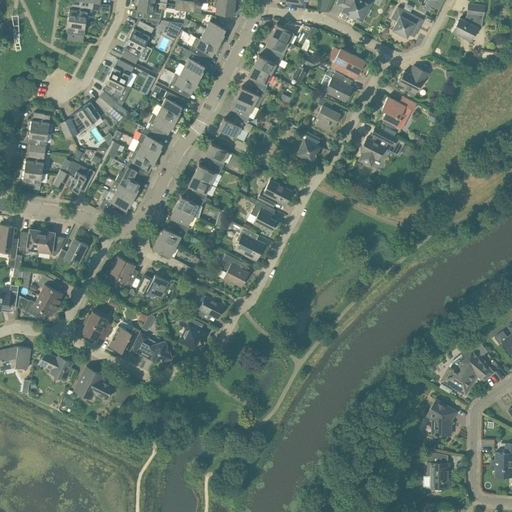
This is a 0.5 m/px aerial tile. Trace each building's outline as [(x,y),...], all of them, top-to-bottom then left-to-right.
[(100,3),(77,0),(72,0),(71,6),(73,6),(72,9),(69,8),(68,19),(86,21),(87,8),(100,10),(100,3)] [(167,2),(159,1),(149,0),(138,0),(137,10),(143,11),(142,17),(160,20),(162,9),(166,10),(167,2)] [(303,1),(303,0),(289,0),(291,0),(291,6),(305,8),(306,2),(303,1)] [(363,0),(338,0),(337,4),(344,7),(342,11),(361,20),(370,3),(363,0)] [(194,12),(195,8),(196,2),(189,1),(188,11),(194,12)] [(232,15),(234,5),(214,2),(213,6),(216,7),(216,13),(232,15)] [(468,12),(464,20),(459,18),(452,31),(470,41),(477,27),(481,28),(483,14),(484,14),(485,6),(468,3),(467,12),(468,12)] [(423,19),(414,15),(403,9),(392,29),(407,37),(409,34),(414,37),(423,19)] [(103,13),(99,21),(104,24),(108,16),(103,13)] [(210,20),(205,28),(213,32),(212,33),(221,38),(225,28),(213,22),(216,17),(212,14),(209,20),(210,20)] [(83,41),(86,21),(68,19),(66,29),(70,30),(69,32),(68,32),(67,39),(83,41)] [(133,27),(129,37),(145,45),(154,27),(139,20),(136,26),(138,26),(136,29),(133,27)] [(166,34),(175,38),(182,23),(169,21),(166,34)] [(271,34),(288,42),(294,32),(276,23),(271,34)] [(317,29),(312,26),(306,38),(311,41),(317,29)] [(205,28),(200,39),(208,43),(208,41),(217,46),(221,38),(212,33),(213,32),(205,28)] [(283,53),(288,42),(271,34),(266,44),(272,47),(269,53),(281,59),(284,54),(283,53)] [(212,55),(217,46),(208,41),(208,43),(200,39),(196,36),(191,45),(192,45),(189,50),(203,57),(205,58),(208,53),(212,55)] [(136,63),(145,45),(129,37),(124,46),(127,48),(126,50),(124,49),(121,55),(136,63)] [(340,48),(335,56),(331,66),(346,74),(349,69),(358,74),(365,60),(352,54),(353,51),(343,46),(342,48),(340,48)] [(191,70),(200,74),(204,65),(200,63),(203,57),(189,50),(184,48),(181,54),(188,57),(184,65),(192,69),(191,70)] [(279,65),(281,59),(269,53),(266,59),(259,55),(253,65),(271,74),(276,63),(279,65)] [(305,55),(302,61),(311,65),(314,60),(305,55)] [(109,76),(125,84),(130,87),(136,74),(131,72),(134,66),(119,59),(116,65),(118,65),(116,68),(114,66),(109,76)] [(153,65),(150,70),(157,74),(159,69),(153,65)] [(192,69),(184,65),(179,75),(187,79),(187,78),(196,82),(200,74),(191,70),(192,69)] [(265,84),(271,74),(253,65),(248,76),(255,79),(252,84),(264,91),(267,85),(265,84)] [(429,73),(423,70),(414,65),(409,73),(404,71),(398,83),(405,86),(404,88),(415,94),(422,81),(424,82),(429,73)] [(344,76),(335,71),(334,71),(325,91),(345,101),(352,87),(342,81),(344,76)] [(191,92),(196,82),(187,78),(187,79),(179,75),(175,73),(168,87),(184,95),(187,90),(191,92)] [(125,84),(109,76),(104,85),(107,87),(105,91),(104,90),(100,95),(112,106),(116,101),(125,84)] [(143,84),(139,91),(146,94),(150,87),(143,84)] [(236,97),(255,106),(258,108),(263,97),(265,97),(268,93),(264,91),(252,84),(249,90),(241,86),(236,97)] [(177,114),(182,105),(177,103),(180,98),(181,98),(167,90),(164,96),(166,97),(161,105),(169,109),(168,110),(177,114)] [(112,106),(100,95),(95,101),(96,101),(92,104),(91,101),(82,107),(92,122),(108,111),(112,106)] [(334,125),(336,122),(340,113),(331,108),(334,102),(321,96),(318,102),(322,105),(316,116),(319,117),(315,124),(328,131),(332,124),(334,125)] [(416,103),(411,100),(402,96),(399,102),(387,96),(381,109),(385,111),(382,118),(383,119),(383,120),(382,121),(386,124),(390,126),(395,128),(396,125),(397,126),(401,119),(399,118),(402,112),(409,115),(412,109),(413,110),(416,103)] [(252,118),(258,108),(255,106),(236,97),(231,107),(237,110),(234,116),(247,122),(249,117),(252,118)] [(145,110),(149,102),(144,100),(140,107),(145,110)] [(173,122),(177,114),(168,110),(169,109),(161,105),(156,115),(153,114),(164,119),(164,118),(173,122)] [(92,122),(82,107),(73,113),(75,116),(72,118),(71,117),(60,123),(66,137),(78,132),(92,122)] [(30,130),(47,132),(50,115),(44,114),(44,113),(34,111),(33,117),(35,117),(34,120),(31,119),(30,130)] [(164,119),(153,114),(148,122),(150,123),(147,128),(160,135),(163,129),(168,132),(173,122),(164,118),(164,119)] [(253,125),(247,122),(234,116),(232,121),(224,117),(218,128),(235,137),(240,127),(249,132),(253,125)] [(95,127),(90,131),(100,145),(104,142),(105,144),(113,138),(109,132),(102,137),(95,127)] [(160,135),(147,128),(144,127),(142,132),(141,132),(137,140),(139,141),(150,147),(149,148),(158,152),(162,143),(157,140),(160,135)] [(45,152),(47,132),(30,130),(28,140),(31,141),(31,143),(30,143),(29,150),(45,152)] [(117,140),(121,132),(116,130),(112,137),(117,140)] [(321,138),(305,130),(302,137),(304,138),(297,153),(312,161),(320,146),(317,145),(321,138)] [(397,138),(381,130),(377,136),(377,137),(386,141),(393,145),(397,138)] [(265,132),(263,138),(269,141),(271,136),(265,132)] [(373,134),(371,139),(366,137),(360,150),(363,151),(358,160),(371,166),(375,157),(378,159),(384,146),(386,141),(377,137),(377,136),(373,134)] [(108,155),(115,157),(119,143),(112,141),(108,155)] [(150,147),(139,141),(133,151),(145,157),(145,156),(154,160),(158,152),(149,148),(150,147)] [(212,157),(209,162),(221,168),(224,163),(223,162),(228,151),(211,143),(206,153),(212,157)] [(42,172),(45,152),(29,150),(28,156),(29,157),(29,159),(26,159),(24,169),(42,172)] [(145,157),(133,151),(126,165),(143,173),(146,168),(149,169),(154,160),(145,156),(145,157)] [(199,164),(193,174),(211,183),(216,173),(219,174),(221,168),(209,162),(206,168),(199,164)] [(143,173),(126,165),(122,174),(124,175),(119,183),(127,187),(126,188),(135,192),(140,183),(133,180),(138,171),(143,173)] [(60,169),(57,174),(53,183),(58,186),(61,181),(67,184),(67,183),(70,184),(68,187),(78,192),(79,189),(84,192),(95,171),(89,168),(86,175),(68,166),(65,172),(60,169)] [(40,189),(42,172),(24,169),(23,180),(26,180),(25,184),(33,185),(33,189),(40,189)] [(211,183),(193,174),(188,185),(195,188),(192,194),(209,203),(211,200),(206,197),(207,194),(205,194),(211,183)] [(276,200),(285,204),(292,191),(270,179),(264,191),(261,190),(257,198),(273,206),(276,200)] [(131,200),(135,192),(126,188),(127,187),(119,183),(114,193),(111,192),(122,197),(122,196),(131,200)] [(122,197),(111,192),(109,191),(105,199),(108,200),(105,206),(118,212),(121,207),(126,209),(131,200),(122,196),(122,197)] [(208,205),(209,203),(192,194),(189,199),(181,195),(176,206),(193,214),(198,217),(203,205),(202,205),(203,202),(208,205)] [(270,217),(272,214),(263,210),(266,204),(257,199),(252,209),(258,212),(252,223),(271,232),(277,220),(270,217)] [(193,214),(176,206),(170,216),(177,219),(174,225),(186,231),(189,226),(187,225),(193,214)] [(247,228),(234,222),(226,218),(224,223),(231,227),(231,228),(243,234),(235,248),(247,255),(247,256),(253,259),(258,251),(259,251),(263,244),(244,234),(247,228)] [(0,224),(0,249),(9,251),(9,255),(16,256),(18,239),(12,238),(14,226),(0,224)] [(184,237),(186,231),(174,225),(171,231),(164,227),(158,237),(175,246),(181,235),(184,237)] [(28,248),(39,250),(42,230),(30,228),(29,232),(22,231),(19,250),(27,251),(28,248)] [(54,232),(42,230),(39,250),(51,252),(50,254),(56,255),(65,237),(54,236),(54,232)] [(82,241),(83,239),(77,237),(75,242),(74,242),(72,242),(67,251),(61,248),(56,260),(63,264),(66,258),(70,261),(72,259),(78,262),(87,244),(82,241)] [(170,256),(175,246),(158,237),(153,248),(170,256)] [(242,262),(233,257),(225,253),(219,266),(227,270),(223,279),(229,282),(230,280),(241,286),(249,272),(239,267),(242,262)] [(131,286),(134,280),(139,271),(133,268),(135,264),(117,255),(106,278),(107,280),(113,283),(116,282),(118,278),(125,282),(131,286)] [(199,271),(187,265),(184,270),(197,277),(199,271)] [(39,294),(58,304),(61,298),(60,298),(63,292),(51,287),(55,280),(42,273),(37,284),(42,287),(39,294)] [(154,274),(153,276),(152,279),(144,274),(136,290),(145,294),(147,290),(161,296),(168,281),(154,274)] [(16,304),(18,285),(11,284),(10,289),(2,288),(2,292),(0,292),(0,310),(1,310),(1,306),(8,307),(8,303),(16,304)] [(56,310),(58,304),(39,294),(35,301),(29,299),(24,309),(36,316),(40,309),(51,315),(54,310),(56,310)] [(224,305),(206,295),(202,302),(196,299),(190,310),(202,317),(205,311),(218,318),(224,305)] [(92,310),(92,311),(90,314),(88,313),(82,326),(84,327),(82,331),(96,339),(98,335),(104,338),(111,324),(105,321),(107,318),(92,310)] [(189,323),(192,318),(181,312),(178,318),(189,323),(180,340),(189,345),(190,348),(203,344),(202,340),(206,332),(189,323)] [(141,326),(146,329),(154,316),(149,313),(141,326)] [(511,321),(507,326),(511,333),(507,336),(503,330),(494,336),(499,343),(501,341),(511,355),(511,353),(511,321)] [(121,351),(124,345),(131,349),(140,330),(133,326),(131,332),(118,325),(108,345),(121,351)] [(141,333),(137,340),(133,349),(153,359),(154,362),(163,359),(164,360),(171,357),(169,350),(168,350),(165,340),(156,343),(156,342),(148,338),(148,337),(141,333)] [(479,341),(472,346),(452,361),(442,379),(465,393),(472,381),(470,380),(477,375),(483,379),(492,372),(480,356),(487,351),(479,341)] [(27,368),(28,357),(30,348),(17,346),(17,348),(11,349),(11,348),(0,350),(0,369),(14,367),(27,368)] [(58,355),(57,357),(45,351),(39,363),(51,369),(50,372),(66,380),(70,371),(68,370),(73,362),(58,355)] [(103,375),(92,369),(86,366),(74,389),(92,399),(94,394),(106,400),(113,385),(101,379),(103,375)] [(68,389),(63,401),(72,405),(76,397),(71,395),(73,392),(68,389)] [(456,411),(451,408),(435,398),(425,415),(431,419),(430,435),(437,435),(437,434),(450,434),(451,420),(456,411)] [(511,443),(505,443),(505,452),(495,452),(495,459),(491,459),(491,465),(495,465),(494,476),(511,476),(511,458),(511,443)] [(449,462),(438,462),(439,456),(430,454),(430,462),(428,462),(427,487),(449,487),(449,474),(447,474),(448,468),(446,468),(446,463),(449,463),(449,462)]
